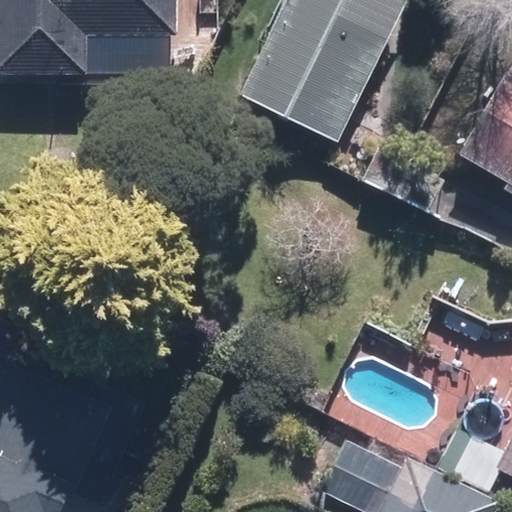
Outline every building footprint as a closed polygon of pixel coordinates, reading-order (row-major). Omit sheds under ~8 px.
[(0,0),(0,71),(90,73),(90,35),(178,36),(178,0),(0,0)] [(286,0),(241,93),(339,142),(407,0),(286,0)] [(503,186),(511,191),(511,61),(458,151),(506,180),(503,186)] [(364,176),(427,207),(443,173),(380,142),(364,176)] [(58,511),(105,401),(0,357),(0,511),(58,511)] [(493,511),(500,498),(406,452),(400,462),(346,436),(318,491),(361,511),(493,511)] [(511,437),(498,467),(511,473),(511,437)]
